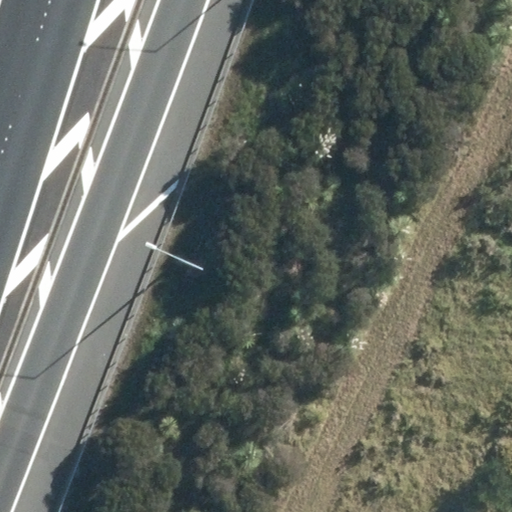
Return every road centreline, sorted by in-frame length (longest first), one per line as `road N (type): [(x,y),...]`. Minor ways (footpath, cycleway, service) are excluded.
road 1 (motorway): [(188,0),(0,465)]
road 2 (motorway): [(51,0),(0,164)]
